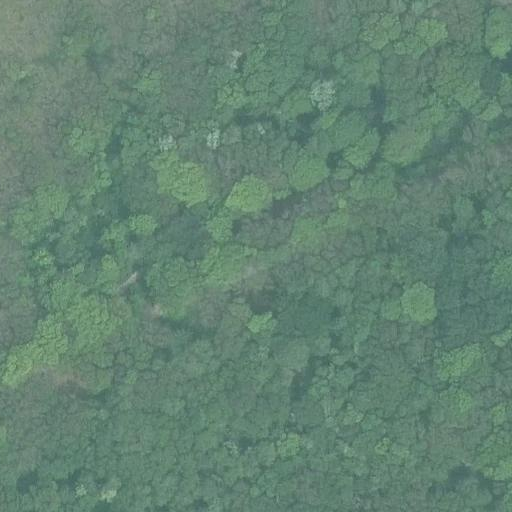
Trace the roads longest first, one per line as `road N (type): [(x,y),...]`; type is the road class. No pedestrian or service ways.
road 1 (unknown): [(511,17),(370,35),(262,113),(251,152),(184,242),(100,299),(0,310)]
road 2 (track): [(0,386),(511,148)]
road 3 (track): [(323,0),(326,11),(400,49),(425,74),(506,97)]
